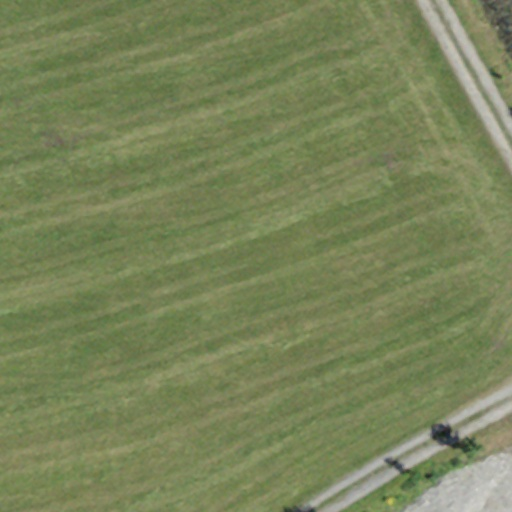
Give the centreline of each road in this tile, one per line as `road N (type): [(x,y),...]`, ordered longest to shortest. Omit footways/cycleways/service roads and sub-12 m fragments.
road 1 (track): [(511,404),(422,465),(328,511)]
road 2 (track): [(423,0),(511,164)]
